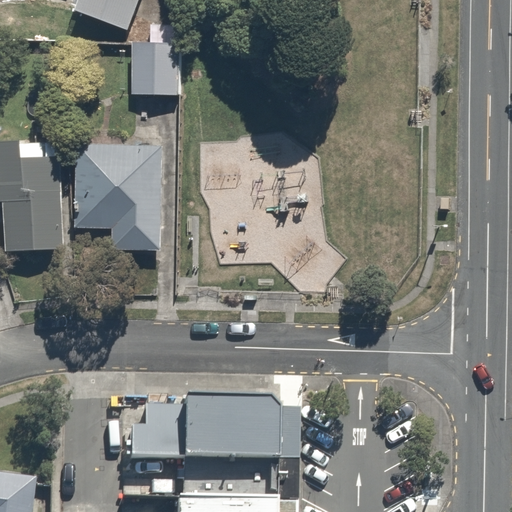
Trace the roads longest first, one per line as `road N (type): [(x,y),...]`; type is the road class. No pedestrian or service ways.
road 1 (residential): [(483,361),(138,349),(0,360)]
road 2 (tertiary): [(483,361),(487,0)]
road 3 (tertiary): [(480,511),(483,361)]
